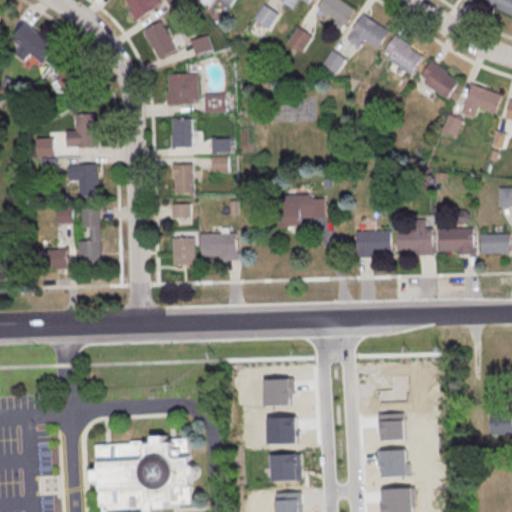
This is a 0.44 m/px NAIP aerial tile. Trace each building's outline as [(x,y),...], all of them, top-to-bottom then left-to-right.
[(124,0),(139,19),(162,1),(161,0),(124,0)] [(280,0),(293,9),(298,0),(302,0),(308,4),(310,0),(280,0)] [(341,0),(323,0),(318,7),(345,26),(356,10),(341,0)] [(511,0),(482,0),(511,14),(511,0)] [(264,4),(254,20),(268,30),(279,14),(264,4)] [(363,14),(352,29),(378,48),(389,33),(363,14)] [(145,29),(160,57),(177,48),(162,20),(145,29)] [(21,45),(15,52),(26,61),(32,53),(43,61),(56,46),(26,21),(13,37),(21,45)] [(298,27),(288,43),(303,53),(313,37),(298,27)] [(197,55),(213,49),(207,34),(191,40),(197,55)] [(396,35),(412,46),(411,48),(423,57),(412,74),(389,58),(391,55),(386,51),(396,35)] [(333,50),(322,65),(337,75),(347,60),(333,50)] [(432,60),(448,71),(446,73),(459,82),(447,99),(424,84),(427,80),(421,76),(432,60)] [(54,88),(82,96),(90,69),(62,61),(54,88)] [(167,104),(199,103),(198,75),(168,76),(168,91),(166,91),(167,104)] [(475,114),(477,107),(496,112),(502,92),(472,84),(464,111),(475,114)] [(204,95),(225,94),(225,112),(205,113),(204,95)] [(443,130),(457,136),(464,119),(450,113),(443,130)] [(76,115),(94,114),(95,146),(67,147),(67,131),(76,131),(76,115)] [(172,148),(193,147),(192,119),(173,120),(174,135),(172,135),(172,148)] [(37,139),(54,138),(54,156),(37,156),(37,139)] [(212,139),(228,138),(228,154),(212,155),(212,139)] [(212,157),(228,157),(229,173),(212,173),(212,157)] [(42,158),(59,158),(59,173),(42,173),(42,158)] [(79,165),(98,164),(99,196),(80,197),(80,180),(69,181),(68,166),(79,166),(79,165)] [(172,166),(193,165),(194,193),(175,194),(175,178),(173,178),(172,166)] [(499,189),(511,188),(511,206),(500,207),(499,189)] [(326,194),(280,194),(280,226),(304,226),(304,217),(326,217),(326,194)] [(172,205),(190,204),(191,218),(172,219),(172,205)] [(57,207),(73,206),(73,223),(66,224),(57,224),(57,207)] [(83,209),(99,209),(101,268),(80,268),(79,242),(90,241),(90,228),(83,228),(83,209)] [(439,229),(474,228),(474,236),(476,236),(476,255),(457,256),(457,251),(439,252),(439,229)] [(397,230),(433,229),(433,236),(434,236),(435,255),(416,256),(416,251),(398,252),(397,230)] [(393,231),(357,233),(357,240),(356,240),(357,259),(375,259),(375,254),(393,254),(393,231)] [(201,234),(237,232),(238,261),(220,262),(220,256),(202,257),(201,234)] [(481,235),(511,235),(511,253),(482,254),(481,235)] [(173,239),(195,238),(196,264),(174,265),(173,239)] [(38,250),(67,250),(68,269),(39,270),(38,250)] [(377,375),(406,375),(407,401),(377,402),(377,375)] [(266,378),(295,377),(296,404),(266,405),(266,378)] [(379,413),(405,412),(406,439),(383,440),(382,433),(380,433),(379,413)] [(490,413),(511,412),(511,435),(491,436),(490,413)] [(299,415),(299,437),(337,437),(337,415),(299,415)] [(268,416),(297,416),(298,442),(269,443),(268,416)] [(359,441),(378,441),(378,430),(389,430),(389,416),(359,416),(359,441)] [(143,511),(143,507),(193,505),(188,437),(130,440),(130,442),(95,444),(96,467),(93,467),(93,483),(101,482),(102,511),(143,511)] [(321,444),(307,444),(307,457),(321,457),(321,444)] [(378,450),(407,448),(408,462),(410,462),(410,475),(383,476),(382,463),(378,463),(378,450)] [(272,453),(301,453),(302,479),(273,480),(272,453)] [(383,511),(383,488),(416,486),(416,505),(413,505),(413,511),(383,511)] [(276,511),(276,492),(302,491),(302,511),(276,511)]
